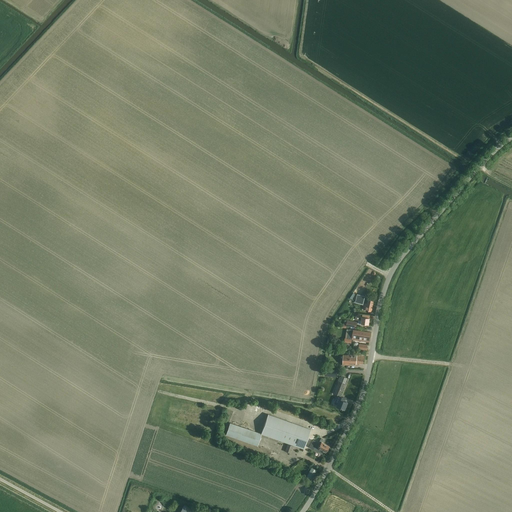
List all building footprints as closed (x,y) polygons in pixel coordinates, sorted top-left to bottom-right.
[(371,311),(374,300),(367,299),(366,304),(364,304),(363,309),(371,311)] [(358,316),(358,317),(357,316),(356,319),(358,320),(358,323),(358,324),(360,324),(361,324),(368,325),(369,318),(358,316)] [(351,344),(352,340),(369,342),(371,333),(349,329),(347,339),(348,339),(348,341),(345,341),(345,343),(351,344)] [(364,364),(365,356),(357,355),(344,354),(343,364),(356,365),(356,363),(364,364)] [(325,368),(325,376),(331,377),(337,377),(337,374),(337,369),(325,368)] [(346,399),(341,397),(345,385),(347,379),(341,376),(339,382),(334,394),(338,396),(336,402),(338,403),(337,407),(345,410),(348,403),(345,401),(346,399)] [(268,414),(261,434),(304,449),(310,429),(268,414)] [(253,444),(257,432),(231,423),(226,435),(253,444)] [(317,442),(313,449),(321,453),(322,450),(325,452),(329,446),(323,443),(325,440),(321,438),(318,443),(317,442)] [(311,479),(316,470),(311,467),(306,476),(311,479)]
